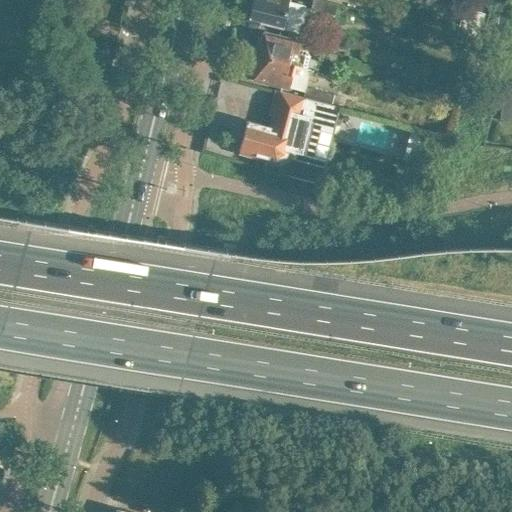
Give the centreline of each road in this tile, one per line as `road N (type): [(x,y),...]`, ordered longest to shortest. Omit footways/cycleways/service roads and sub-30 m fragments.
road 1 (motorway): [(0,326),(511,409)]
road 2 (motorway): [(511,345),(0,263)]
road 3 (unclassified): [(147,0),(122,111),(92,162),(25,416)]
road 4 (unclassified): [(88,511),(134,400),(182,214),(131,205)]
road 5 (unclassified): [(140,166),(183,176),(181,142),(215,0)]
road 6 (tertiary): [(74,416),(131,205)]
road 7 (tertiary): [(140,166),(182,0)]
